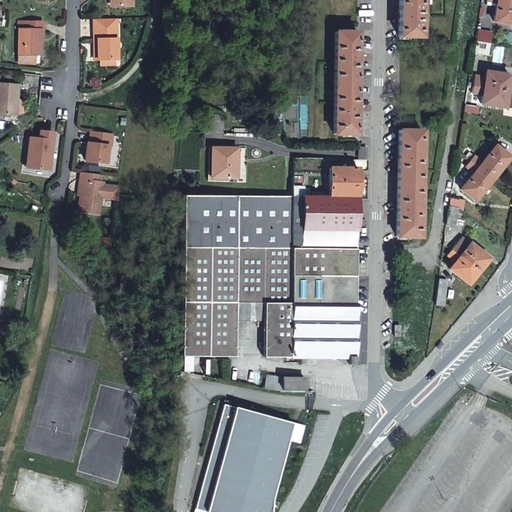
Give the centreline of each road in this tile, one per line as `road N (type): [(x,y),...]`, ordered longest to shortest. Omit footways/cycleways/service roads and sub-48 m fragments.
road 1 (residential): [(395,421),(378,401),(374,370),(381,0)]
road 2 (secondary): [(395,421),(511,308)]
